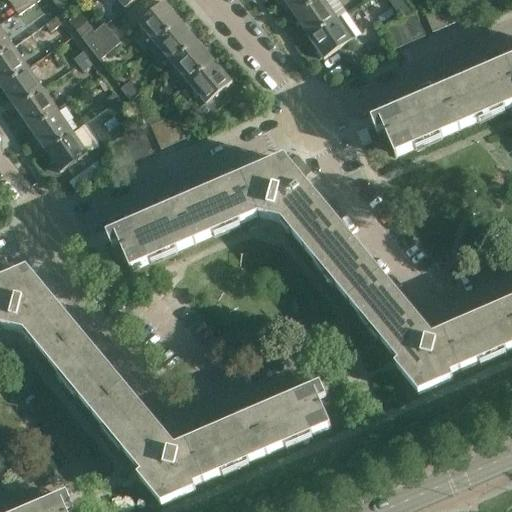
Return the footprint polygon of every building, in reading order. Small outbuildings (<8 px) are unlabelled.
[(40,0),(20,0),(11,7),(19,18),(41,2),(40,0)] [(55,0),(52,2),(58,10),(68,2),(67,0),(55,0)] [(114,0),(125,12),(138,0),(114,0)] [(281,0),(296,20),(324,1),(322,0),(281,0)] [(386,0),(401,21),(404,19),(406,19),(415,15),(406,3),(403,0),(386,0)] [(420,0),(416,4),(422,12),(434,6),(435,6),(430,0),(420,0)] [(448,0),(446,1),(456,25),(467,20),(458,0),(448,0)] [(324,1),(296,20),(310,41),(338,22),(337,21),(324,1)] [(446,1),(435,6),(434,6),(444,30),(456,25),(446,1)] [(155,47),(181,25),(164,5),(138,27),(155,47)] [(444,30),(434,6),(422,12),(432,35),(444,30)] [(338,22),(310,41),(324,62),(361,37),(346,15),(337,21),(338,22)] [(415,15),(406,19),(404,19),(414,43),(425,38),(415,15)] [(78,18),(70,25),(81,39),(90,32),(78,18)] [(51,35),(62,27),(56,19),(45,28),(51,35)] [(392,24),(403,48),(414,43),(404,19),(392,24)] [(391,53),(392,53),(403,48),(392,24),(381,29),(391,53)] [(172,67),(198,45),(181,25),(155,47),(172,67)] [(94,34),(83,43),(91,53),(112,35),(104,26),(94,34)] [(0,59),(14,49),(0,29),(0,59)] [(112,35),(91,53),(99,63),(121,45),(112,35)] [(189,87),(215,65),(198,45),(172,67),(189,87)] [(0,88),(1,90),(29,71),(14,49),(0,59),(0,88)] [(77,69),(88,61),(82,54),(72,62),(77,69)] [(88,61),(77,69),(83,76),(93,68),(88,61)] [(511,63),(372,124),(377,137),(384,134),(387,140),(395,160),(443,140),(462,132),(478,125),(498,116),(508,112),(509,111),(511,110),(511,63)] [(232,86),(215,65),(189,87),(206,107),(198,114),(206,123),(230,103),(222,94),(232,86)] [(29,71),(1,90),(16,112),(44,92),(29,71)] [(120,91),(129,102),(138,95),(129,84),(120,91)] [(31,133),(59,114),(44,92),(16,112),(31,133)] [(114,95),(103,103),(109,110),(120,102),(114,95)] [(120,102),(109,110),(114,118),(125,109),(120,102)] [(46,154),(74,135),(59,114),(31,133),(46,154)] [(156,114),(145,122),(150,129),(162,123),(163,123),(156,114)] [(173,119),(184,142),(195,137),(185,114),(173,119)] [(184,142),(173,119),(163,123),(162,123),(172,147),(184,142)] [(162,123),(150,129),(160,152),(172,147),(162,123)] [(153,156),(143,133),(131,138),(141,161),(153,156)] [(74,135),(46,154),(61,176),(89,157),(74,135)] [(121,142),(131,165),(141,161),(131,138),(121,142)] [(379,139),(370,143),(376,157),(385,152),(380,140),(379,139)] [(109,147),(119,170),(131,165),(121,142),(109,147)] [(241,180),(107,238),(113,251),(120,248),(122,255),(130,272),(131,275),(172,257),(246,225),(248,224),(259,219),(282,225),(290,235),(291,236),(358,317),(391,357),(399,366),(395,369),(419,397),(453,383),(451,378),(511,352),(511,310),(445,340),(443,335),(437,333),(426,331),(422,335),(305,193),(309,190),(285,161),(250,176),(241,180)] [(0,331),(2,331),(25,336),(35,348),(36,350),(135,468),(137,471),(142,477),(138,480),(162,508),(197,494),(195,489),(331,431),(320,404),(316,396),(187,451),(185,446),(169,442),(165,445),(48,305),(52,301),(28,273),(0,284),(0,331)]
